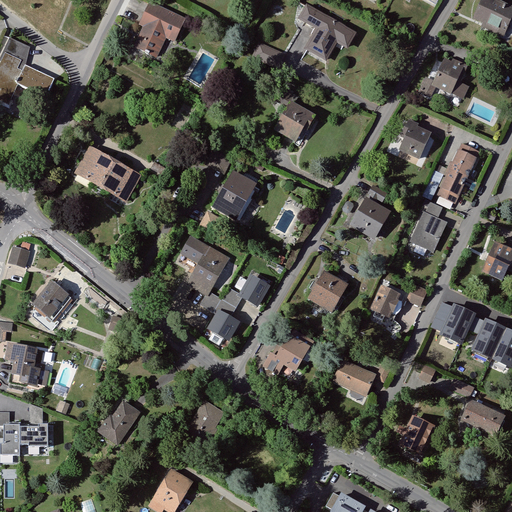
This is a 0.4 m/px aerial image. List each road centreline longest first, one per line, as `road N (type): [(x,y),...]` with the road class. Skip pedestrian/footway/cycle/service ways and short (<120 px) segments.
road 1 (residential): [(452,0),(230,378)]
road 2 (residential): [(359,462),(511,134)]
road 3 (unclassified): [(22,211),(230,378)]
road 4 (residential): [(18,207),(83,73)]
road 5 (unclassified): [(230,378),(331,446)]
